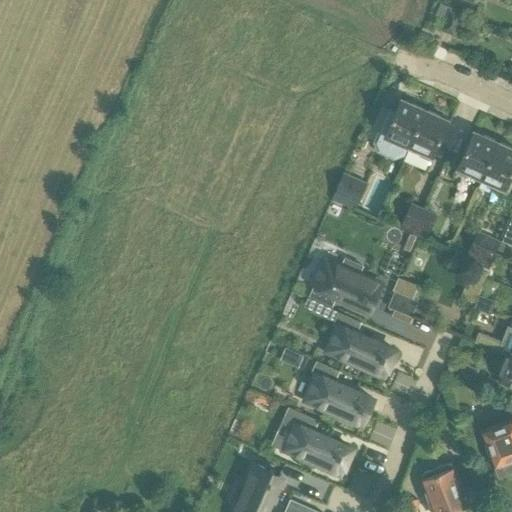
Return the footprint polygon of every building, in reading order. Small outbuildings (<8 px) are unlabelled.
[(434,21),(444,25),(442,29),(455,34),(463,15),(441,6),(434,21)] [(395,113),(390,111),(373,148),(398,159),(400,153),(405,155),(407,150),(408,150),(426,110),(402,99),(395,113)] [(426,110),(408,150),(431,160),(449,120),(426,110)] [(474,131),(457,170),(481,181),(498,142),(474,131)] [(481,181),(505,191),(504,193),(507,195),(511,184),(511,148),(498,142),(481,181)] [(368,183),(343,173),(333,196),(358,206),(368,183)] [(417,227),(425,209),(411,203),(403,221),(417,227)] [(425,209),(417,227),(430,233),(438,214),(425,209)] [(508,244),(511,245),(511,217),(501,241),(508,244)] [(468,253),(490,262),(500,240),(478,231),(468,253)] [(502,259),(511,263),(511,245),(508,244),(502,259)] [(323,257),(312,282),(374,307),(383,282),(323,257)] [(397,293),(394,292),(387,307),(412,317),(418,301),(417,300),(420,292),(401,284),(397,293)] [(496,301),(479,295),(474,308),(490,315),(496,301)] [(501,342),(498,351),(511,356),(511,327),(508,326),(501,342)] [(340,329),(327,355),(387,382),(404,353),(340,329)] [(479,333),(475,342),(498,351),(501,342),(479,333)] [(501,380),(511,384),(511,356),(501,380)] [(479,369),(459,361),(453,376),(473,385),(479,369)] [(319,369),(307,395),(370,422),(383,395),(319,369)] [(298,417),(285,452),(341,473),(353,440),(298,417)] [(511,473),(511,417),(479,431),(498,479),(511,473)] [(461,488),(451,463),(420,474),(434,511),(446,511),(450,511),(451,511),(455,510),(458,511),(460,511),(464,511),(465,507),(469,505),(468,502),(473,500),(474,497),(470,487),(468,486),(461,488)] [(254,464),(236,511),(267,511),(281,475),(254,464)] [(320,511),(290,498),(284,511),(320,511)] [(404,501),(403,511),(417,511),(418,501),(404,501)]
